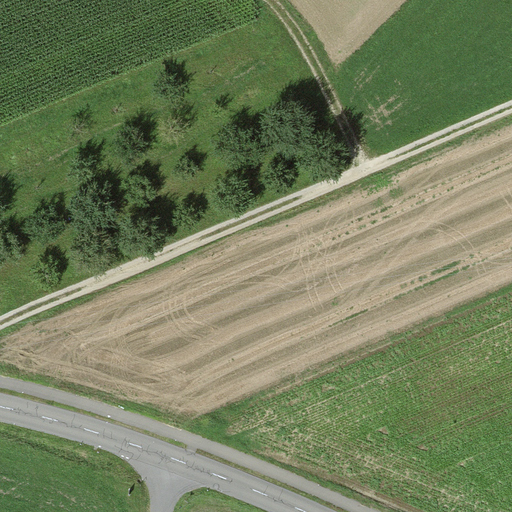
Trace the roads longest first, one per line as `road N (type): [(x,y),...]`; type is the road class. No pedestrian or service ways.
road 1 (track): [(0,320),(511,104)]
road 2 (tertiary): [(0,406),(171,457),(300,511)]
road 3 (track): [(382,160),(279,0)]
